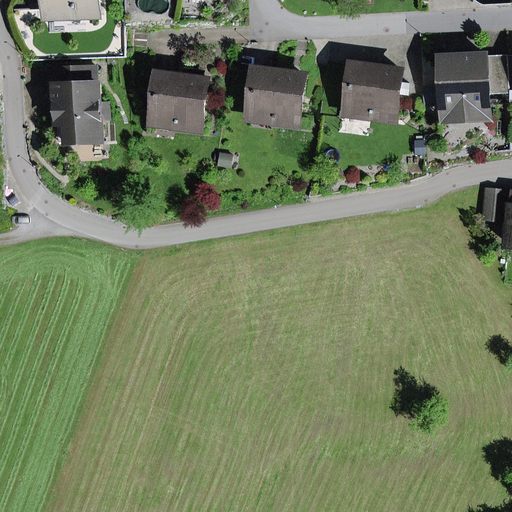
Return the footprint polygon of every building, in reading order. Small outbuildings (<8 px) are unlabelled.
[(48,0),(49,9),(77,8),(85,15),(86,16),(101,16),(100,0),(48,0)] [(50,17),(85,15),(77,8),(49,9),(50,17)] [(491,119),(490,95),(509,94),(508,60),(489,61),(489,56),(443,58),(446,121),(491,119)] [(371,115),(397,119),(403,72),(355,65),(349,108),(372,111),(371,115)] [(98,84),(98,67),(59,68),(60,113),(61,143),(103,142),(102,120),(110,120),(109,104),(102,104),(101,84),(98,84)] [(50,113),(60,113),(59,68),(49,69),(50,113)] [(300,124),(306,76),(258,70),(252,113),(274,116),(274,120),(300,124)] [(187,78),(202,80),(203,73),(188,71),(187,78)] [(202,128),(209,81),(202,80),(187,78),(161,75),(155,118),(178,121),(177,125),(202,128)] [(504,221),(507,193),(489,191),(486,219),(504,221)]
